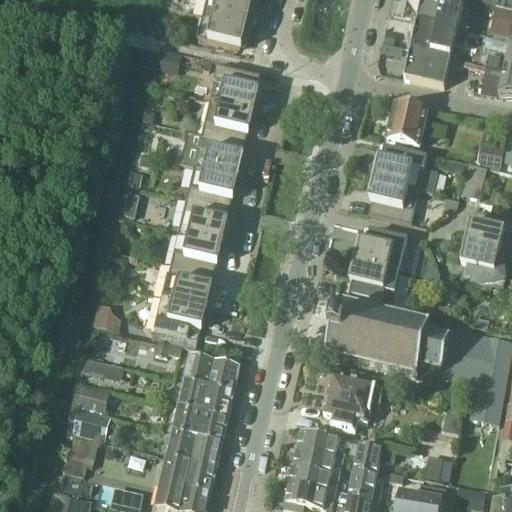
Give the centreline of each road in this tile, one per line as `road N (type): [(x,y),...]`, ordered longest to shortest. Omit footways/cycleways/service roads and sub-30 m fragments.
road 1 (tertiary): [(239,511),(346,84)]
road 2 (residential): [(511,112),(346,84)]
road 3 (residential): [(287,0),(274,57),(346,84)]
